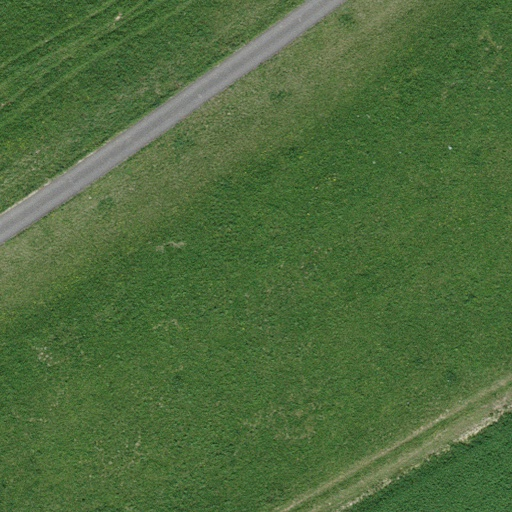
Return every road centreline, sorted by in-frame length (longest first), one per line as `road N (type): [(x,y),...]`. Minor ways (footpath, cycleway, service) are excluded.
road 1 (track): [(0,214),(310,0)]
road 2 (track): [(302,511),(511,389)]
